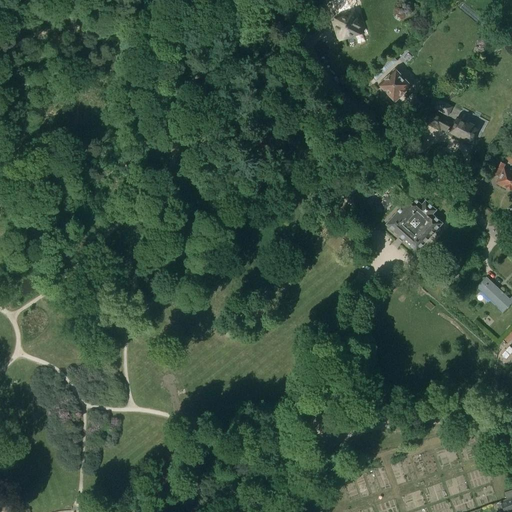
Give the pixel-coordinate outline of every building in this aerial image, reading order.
[(437,10),(445,0),(432,0),(430,4),(437,10)] [(356,14),(333,22),(339,41),(363,33),(356,14)] [(393,56),(381,67),(385,72),(397,60),(393,56)] [(395,71),(379,85),(395,102),(410,87),(395,71)] [(417,98),(406,109),(413,116),(424,105),(417,98)] [(434,108),(441,112),(445,104),(438,100),(434,108)] [(431,113),(425,123),(439,130),(440,128),(463,140),(462,141),(470,145),(478,130),(458,119),(454,126),(431,113)] [(511,173),(511,174),(504,170),(504,171),(502,170),(505,165),(500,162),(496,165),(492,173),(498,177),(499,175),(501,177),(497,183),(511,191),(511,173)] [(442,224),(432,215),(436,211),(426,201),(422,206),(412,197),(386,225),(417,252),(442,224)] [(511,296),(509,299),(486,277),(476,288),(503,313),(511,303),(511,296)] [(511,511),(511,497),(500,502),(504,511),(501,511),(511,511)]
